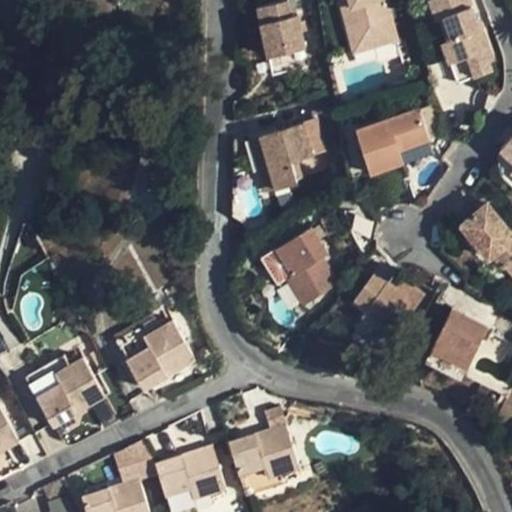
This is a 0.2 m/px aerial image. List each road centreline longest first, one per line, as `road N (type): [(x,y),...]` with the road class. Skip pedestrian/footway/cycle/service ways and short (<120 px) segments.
road 1 (residential): [(225,0),(212,273),(226,326),(253,364)]
road 2 (residential): [(253,364),(277,377),(430,410),(455,424),(491,472),(506,511)]
road 3 (residential): [(253,364),(233,381),(0,491)]
road 4 (residential): [(412,239),(511,100)]
